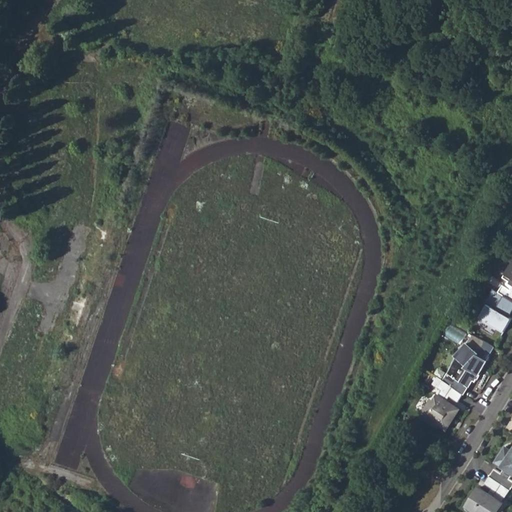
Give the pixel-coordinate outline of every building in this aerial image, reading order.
[(101,230),(104,221),(98,220),(95,229),(101,230)] [(504,282),(499,289),(502,291),(506,294),(511,297),(511,262),(504,274),(511,279),(511,286),(511,287),(504,282)] [(511,297),(506,294),(503,299),(511,304),(511,297)] [(511,316),(487,302),(479,315),(504,329),(511,316)] [(450,370),(445,377),(464,392),(465,392),(475,378),(478,380),(490,358),(480,353),(481,352),(470,341),(459,353),(450,370)] [(480,353),(490,358),(495,349),(485,344),(481,352),(480,353)] [(459,399),(464,392),(444,377),(439,384),(443,387),(439,392),(439,391),(434,398),(432,396),(422,408),(423,412),(432,419),(436,419),(444,425),(458,407),(452,402),(449,402),(445,400),(450,392),(459,399)] [(496,466),(491,473),(492,474),(510,487),(511,485),(511,477),(510,476),(511,473),(511,448),(508,445),(497,459),(505,465),(502,470),(496,466)] [(510,487),(492,474),(487,481),(498,489),(494,494),(481,485),(465,506),(473,511),(478,511),(480,510),(482,511),(491,511),(495,506),(497,506),(502,500),(499,498),(503,493),(505,494),(510,487)]
